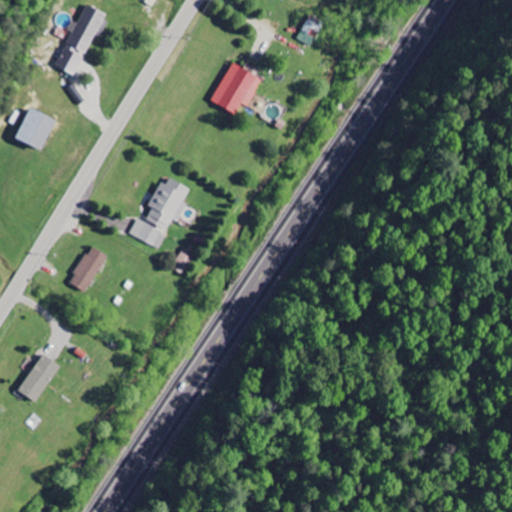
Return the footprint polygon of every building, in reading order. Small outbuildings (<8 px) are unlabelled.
[(108,14),(88,6),(80,24),(77,23),(57,67),(80,77),(108,14)] [(241,115),(245,106),(251,109),(265,79),(234,65),(216,104),(241,115)] [(63,120),(35,110),(23,141),(52,152),(63,120)] [(153,209),(156,210),(150,222),(170,233),(193,189),(170,177),(153,209)] [(132,236),(161,251),(169,236),(140,221),(132,236)] [(71,284),(89,294),(111,258),(93,247),(71,284)] [(40,405),(65,369),(47,356),(22,393),(40,405)]
